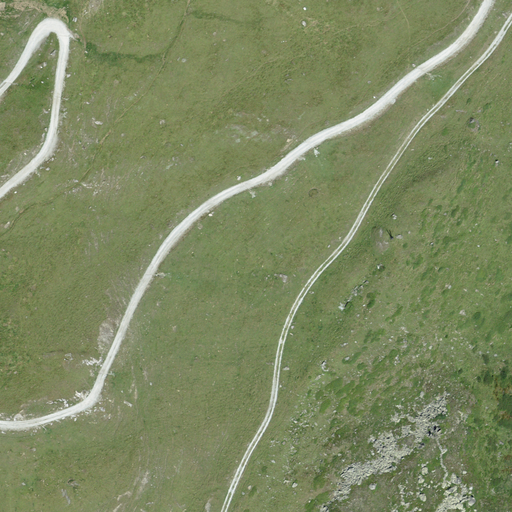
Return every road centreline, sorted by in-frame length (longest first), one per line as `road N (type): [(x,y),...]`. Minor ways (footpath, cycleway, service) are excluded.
road 1 (track): [(0,423),(38,421),(89,400),(134,298),(183,224),(366,114),(457,45),(488,0)]
road 2 (track): [(511,17),(413,132),(346,240),(300,296),(283,333),(270,409),(223,511)]
road 3 (track): [(0,90),(37,33),(53,25),(63,37),(48,145),(0,193)]
